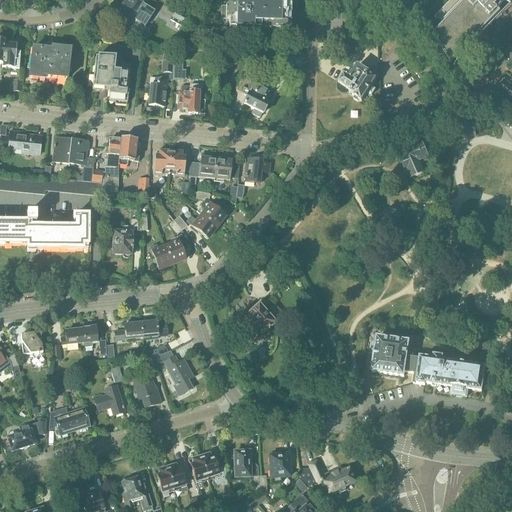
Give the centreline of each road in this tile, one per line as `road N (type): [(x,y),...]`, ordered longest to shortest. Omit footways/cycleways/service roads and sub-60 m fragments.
road 1 (residential): [(307,147),(0,110)]
road 2 (residential): [(0,478),(238,400)]
road 3 (residential): [(191,305),(302,171),(307,147)]
road 4 (residential): [(511,424),(482,407),(431,399),(388,407),(348,427)]
road 5 (secondary): [(0,313),(156,295)]
road 6 (residential): [(380,125),(470,92),(509,51)]
road 7 (residential): [(310,24),(307,147)]
